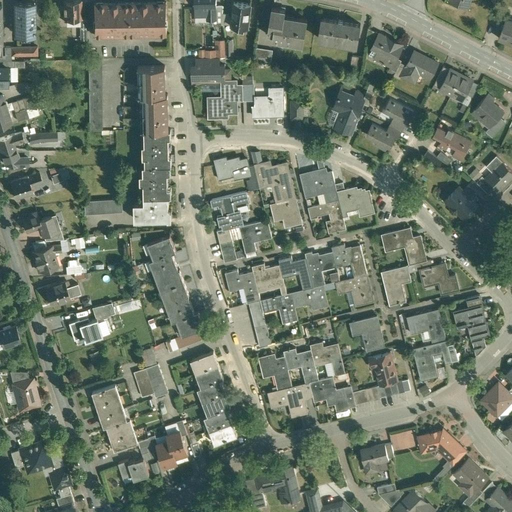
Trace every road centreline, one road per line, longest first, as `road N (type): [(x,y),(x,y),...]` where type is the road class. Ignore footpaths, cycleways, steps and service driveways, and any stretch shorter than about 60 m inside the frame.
road 1 (residential): [(191,141),(204,269),(262,449)]
road 2 (residential): [(0,210),(100,511)]
road 3 (residential): [(456,247),(398,191),(343,156),(288,140),(191,141)]
road 4 (residential): [(191,141),(178,0)]
